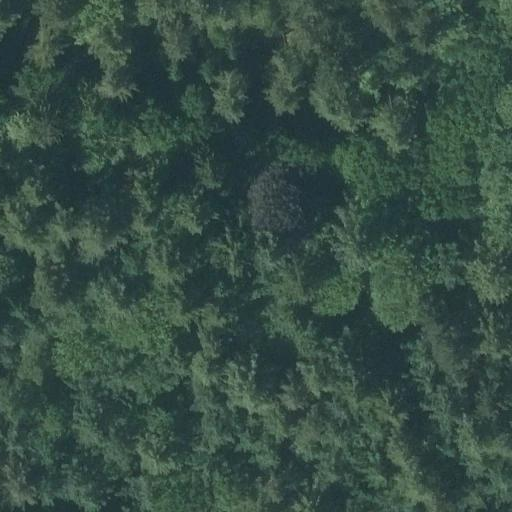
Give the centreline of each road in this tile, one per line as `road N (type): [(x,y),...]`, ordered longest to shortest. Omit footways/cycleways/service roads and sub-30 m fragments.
road 1 (track): [(511,18),(492,178),(0,338)]
road 2 (track): [(511,192),(492,178),(0,84)]
